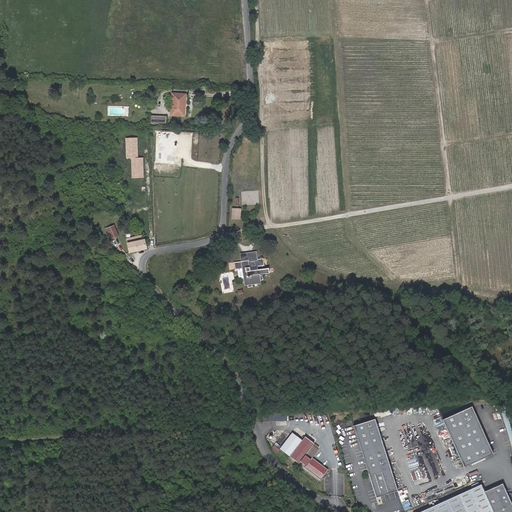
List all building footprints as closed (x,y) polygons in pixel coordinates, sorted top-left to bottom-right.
[(168,91),(166,111),(179,113),(181,92),(168,91)] [(161,112),(146,111),(146,119),(161,120),(161,112)] [(132,158),(132,177),(144,177),(144,157),(138,157),(138,137),(126,137),(126,158),(132,158)] [(232,207),(232,218),(241,219),(241,208),(232,207)] [(114,224),(107,226),(111,236),(117,234),(114,224)] [(144,247),(142,234),(126,237),(128,250),(144,247)] [(238,251),(240,257),(240,258),(241,260),(242,260),(241,257),(244,256),(246,255),(248,255),(248,256),(252,256),(252,255),(251,254),(252,253),(251,248),(238,251)] [(260,251),(252,253),(251,254),(252,255),(252,256),(248,256),(248,255),(246,255),(244,256),(241,257),(242,260),(241,260),(240,258),(240,257),(232,260),(233,266),(236,266),(239,275),(241,274),(242,279),(246,278),(246,279),(248,279),(249,283),(254,281),(253,277),(260,276),(259,274),(263,273),(262,268),(258,269),(258,268),(268,265),(267,260),(256,263),(255,260),(262,258),(260,251)] [(471,404),(442,417),(463,464),(492,451),(471,404)] [(511,436),(504,410),(500,411),(511,450),(511,436)] [(270,414),(270,422),(297,420),(296,412),(270,414)] [(371,417),(349,424),(374,495),(395,487),(371,417)] [(309,456),(315,448),(309,443),(311,441),(302,435),(287,454),(296,461),(298,459),(303,463),(302,465),(318,477),(322,472),(323,470),(325,467),(309,456)] [(511,511),(511,504),(502,482),(485,489),(481,482),(411,511),(511,511)]
